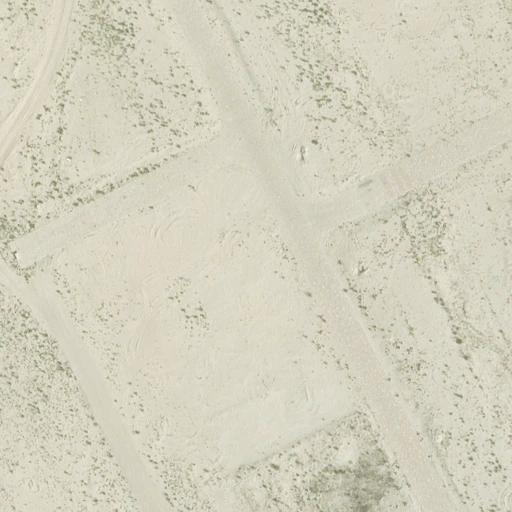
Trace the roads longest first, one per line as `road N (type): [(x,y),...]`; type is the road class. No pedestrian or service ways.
road 1 (residential): [(183,0),(439,511)]
road 2 (residential): [(0,325),(98,511)]
